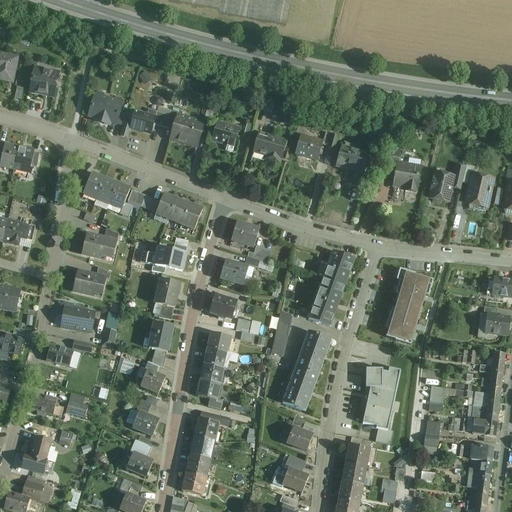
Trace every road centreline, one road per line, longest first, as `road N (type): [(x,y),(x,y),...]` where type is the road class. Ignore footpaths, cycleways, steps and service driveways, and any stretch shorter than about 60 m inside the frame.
road 1 (secondary): [(96,12),(249,56),(511,104)]
road 2 (residential): [(163,511),(193,314),(225,199)]
road 3 (residential): [(378,246),(338,381),(318,511)]
road 4 (residential): [(52,277),(0,484)]
road 5 (residential): [(71,137),(225,199)]
road 6 (residential): [(225,199),(378,246)]
road 7 (residential): [(71,137),(52,277)]
road 8 (residential): [(378,246),(511,262)]
